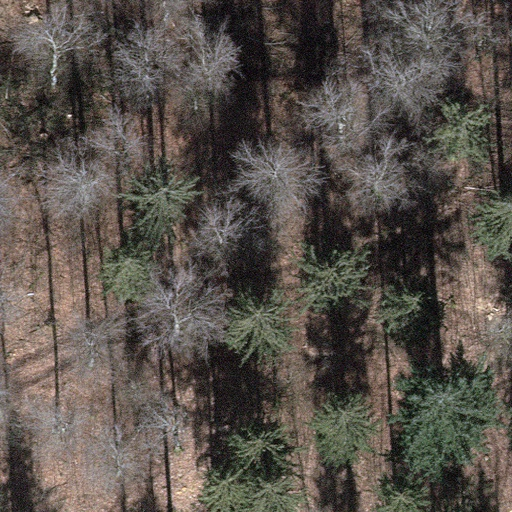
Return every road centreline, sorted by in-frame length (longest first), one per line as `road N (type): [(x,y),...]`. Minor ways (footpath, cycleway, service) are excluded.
road 1 (track): [(0,424),(423,218),(511,150)]
road 2 (track): [(461,511),(371,391),(423,218)]
